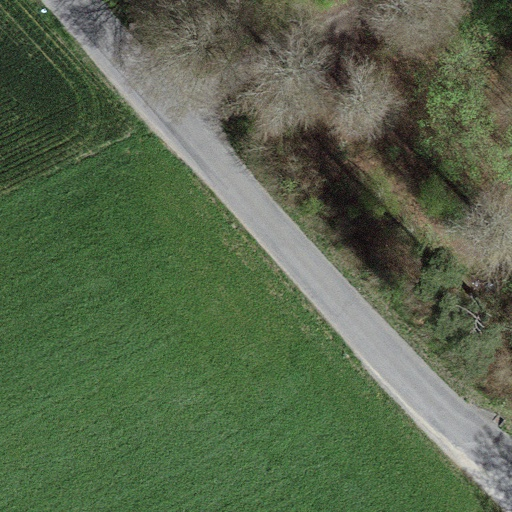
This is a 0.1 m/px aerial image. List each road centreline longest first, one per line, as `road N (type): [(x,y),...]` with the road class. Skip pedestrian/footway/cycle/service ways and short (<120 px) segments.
road 1 (tertiary): [(75,0),(387,355),(511,456)]
road 2 (track): [(418,0),(152,82)]
